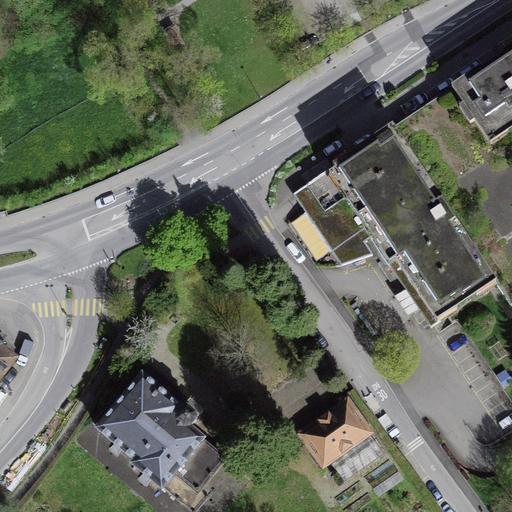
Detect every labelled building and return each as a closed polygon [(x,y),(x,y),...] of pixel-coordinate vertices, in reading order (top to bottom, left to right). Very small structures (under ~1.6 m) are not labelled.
[(511,48),(452,89),(462,104),(464,106),(460,109),(471,125),(475,122),(492,146),(511,132),(511,48)] [(477,254),(511,230),(511,132),(492,146),(475,122),(471,125),(460,109),(464,106),(462,104),(401,143),(477,254)] [(327,173),(365,230),(431,328),(497,284),(477,254),(401,143),(390,129),(327,173)] [(359,235),(365,230),(327,173),(294,195),(333,252),(359,235)] [(511,230),(477,254),(497,284),(511,307),(511,230)] [(359,235),(333,252),(341,266),(373,256),(359,235)] [(0,380),(15,361),(0,348),(0,347),(0,345),(2,343),(0,340),(0,380)] [(182,408),(143,376),(98,429),(136,461),(134,463),(134,464),(134,465),(135,465),(160,487),(161,487),(161,488),(162,487),(163,487),(175,472),(198,491),(225,459),(202,441),(202,440),(203,439),(202,439),(202,438),(190,428),(196,420),(195,415),(188,408),(182,408)] [(384,454),(348,402),(301,435),(324,466),(330,461),(344,482),(384,454)]
